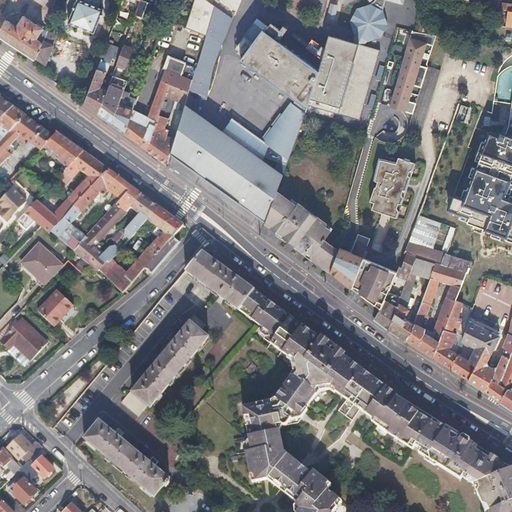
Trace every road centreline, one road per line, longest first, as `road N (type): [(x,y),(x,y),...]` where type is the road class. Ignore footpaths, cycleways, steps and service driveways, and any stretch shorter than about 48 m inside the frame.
road 1 (residential): [(16,406),(212,228)]
road 2 (secondary): [(247,249),(423,377)]
road 3 (secondary): [(0,65),(155,181)]
